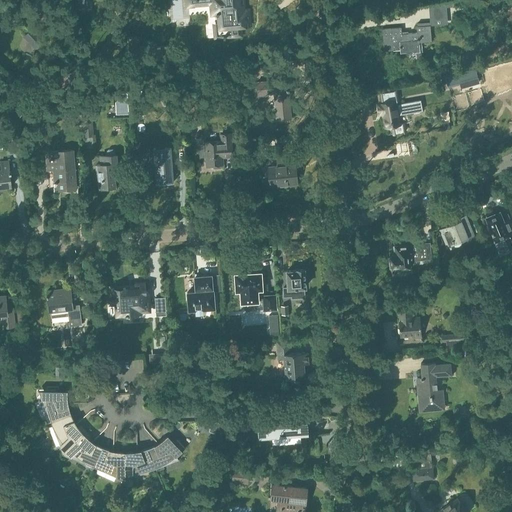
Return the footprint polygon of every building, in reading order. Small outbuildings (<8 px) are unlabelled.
[(188,0),(188,3),(211,1),(212,14),(218,13),(219,24),(215,24),(217,38),(224,37),(224,38),(226,38),(226,37),(242,36),(241,26),(250,26),(249,10),(243,10),(242,0),(188,0)] [(400,50),(400,54),(416,52),(417,60),(423,60),(422,42),(432,42),(431,26),(445,24),(444,7),(429,8),(430,25),(416,26),(417,33),(402,34),(401,28),(382,29),(384,51),(400,50)] [(46,40),(33,27),(23,36),(36,50),(46,40)] [(269,96),(269,94),(274,94),(276,119),(292,118),(288,78),(273,80),(256,81),(257,87),(258,97),(269,96)] [(396,104),(379,107),(380,113),(383,112),(386,127),(387,135),(405,131),(404,124),(400,124),(399,118),(423,113),(421,103),(397,108),(396,104)] [(83,110),(84,120),(83,120),(84,137),(94,136),(93,119),(92,119),(91,111),(89,111),(89,110),(83,110)] [(207,165),(213,165),(213,168),(216,170),(220,170),(222,167),(221,164),(223,164),(222,157),(233,156),(231,133),(221,134),(221,140),(205,142),(207,165)] [(20,153),(19,141),(6,142),(8,155),(20,153)] [(257,143),(245,144),(246,156),(259,155),(257,143)] [(171,147),(154,148),(156,183),(173,182),(171,147)] [(46,151),(48,170),(54,169),(56,191),(76,189),(72,149),(46,151)] [(117,155),(116,155),(116,153),(115,151),(114,150),(113,149),(109,149),(107,150),(106,152),(106,154),(106,156),(101,156),(101,164),(98,164),(99,187),(116,186),(115,173),(122,173),(121,164),(117,164),(117,155)] [(277,159),(278,166),(268,167),(270,186),(297,183),(295,157),(277,159)] [(0,187),(10,186),(7,160),(0,161),(0,164),(0,163),(0,187)] [(505,238),(508,244),(511,242),(511,226),(507,215),(502,217),(500,213),(494,215),(493,212),(486,214),(487,217),(486,217),(489,225),(487,226),(489,233),(491,232),(492,234),(493,234),(496,240),(497,240),(498,242),(505,238)] [(462,224),(460,222),(441,229),(448,246),(467,238),(468,241),(475,238),(468,222),(462,224)] [(389,256),(390,268),(392,268),(392,270),(400,270),(399,269),(411,268),(410,260),(432,258),(430,243),(395,246),(396,252),(390,252),(391,256),(389,256)] [(283,288),(284,297),(292,296),(292,298),(305,297),(304,287),(306,287),(305,281),(307,281),(307,275),(305,275),(304,269),(298,270),(287,271),(288,287),(283,288)] [(262,272),(235,274),(236,291),(241,290),(242,303),(259,301),(259,300),(264,300),(264,310),(277,309),(276,295),(263,296),(258,296),(258,289),(263,289),(262,272)] [(187,292),(189,310),(196,310),(196,314),(204,313),(204,309),(215,308),(213,290),(212,275),(195,276),(196,292),(187,292)] [(126,288),(110,289),(111,297),(110,297),(110,300),(111,300),(112,305),(116,305),(117,314),(126,314),(126,315),(129,315),(129,314),(140,313),(140,309),(149,309),(148,292),(146,293),(146,283),(135,283),(135,288),(126,289),(126,288)] [(80,304),(73,305),(71,288),(47,291),(50,313),(51,313),(52,318),(69,316),(70,326),(82,325),(80,304)] [(0,296),(0,314),(3,314),(5,328),(15,327),(13,308),(7,308),(6,295),(0,296)] [(398,305),(400,337),(412,336),(412,338),(422,338),(420,316),(413,316),(411,304),(406,304),(398,305)] [(278,315),(269,316),(271,331),(279,331),(278,315)] [(441,335),(442,342),(449,342),(450,349),(465,347),(463,332),(441,335)] [(293,378),(294,382),(308,381),(307,369),(305,369),(305,364),(309,363),(308,351),(291,353),(290,341),(278,341),(279,359),(285,359),(287,378),(293,378)] [(422,377),(417,378),(420,411),(440,409),(439,396),(437,396),(436,375),(451,374),(450,363),(435,364),(434,362),(421,363),(422,377)] [(66,367),(56,366),(55,377),(63,378),(63,375),(65,376),(66,367)] [(46,398),(41,398),(42,400),(46,400),(47,408),(49,415),(51,423),(48,424),(71,415),(69,408),(67,400),(67,392),(46,391),(46,398)] [(51,423),(55,432),(60,440),(67,448),(62,452),(63,454),(83,435),(78,429),(74,422),(71,415),(48,424),(51,423)] [(310,434),(309,421),(259,425),(260,438),(310,434)] [(212,422),(209,431),(217,435),(221,422),(212,422)] [(69,451),(76,457),(85,463),(93,467),(92,470),(102,448),(92,442),(83,435),(63,454),(65,455),(69,451)] [(185,449),(177,440),(172,441),(168,437),(162,442),(155,446),(148,449),(157,472),(156,469),(163,466),(170,462),(176,458),(179,461),(179,460),(176,457),(185,449)] [(102,448),(92,470),(93,471),(94,468),(104,471),(114,474),(124,475),(124,478),(123,478),(123,481),(124,482),(125,453),(117,453),(110,451),(102,448)] [(148,449),(140,452),(133,453),(125,453),(124,482),(126,481),(126,478),(125,478),(125,475),(135,474),(145,472),(155,469),(156,472),(157,472),(148,449)] [(431,469),(430,455),(411,457),(413,481),(433,479),(432,469),(431,469)] [(232,483),(248,484),(250,470),(233,468),(232,483)] [(270,500),(277,501),(276,511),(281,511),(305,511),(308,487),(272,483),(270,500)] [(439,511),(468,511),(458,497),(439,511)]
